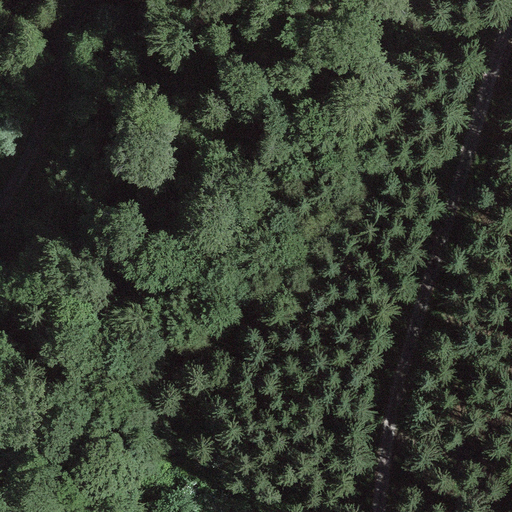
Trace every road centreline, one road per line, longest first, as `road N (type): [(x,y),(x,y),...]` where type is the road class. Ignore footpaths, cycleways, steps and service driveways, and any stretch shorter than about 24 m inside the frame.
road 1 (track): [(377,511),(385,443),(428,271),(511,17)]
road 2 (track): [(88,0),(0,212)]
